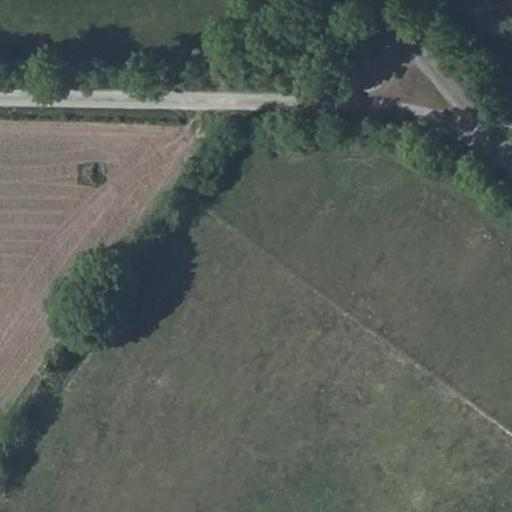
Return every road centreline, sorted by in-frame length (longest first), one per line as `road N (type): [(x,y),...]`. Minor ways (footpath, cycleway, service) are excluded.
road 1 (unclassified): [(0,99),(363,103)]
road 2 (unclassified): [(363,103),(479,134)]
